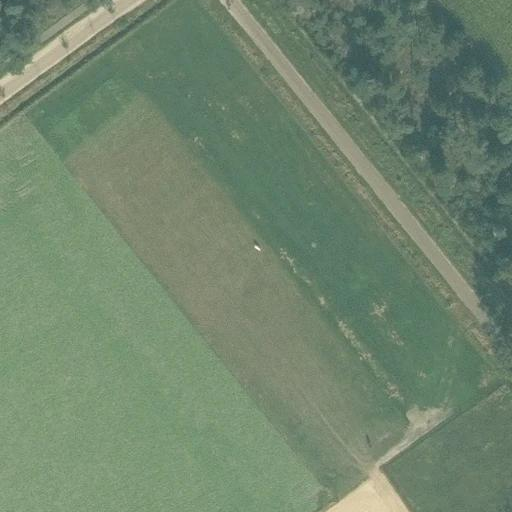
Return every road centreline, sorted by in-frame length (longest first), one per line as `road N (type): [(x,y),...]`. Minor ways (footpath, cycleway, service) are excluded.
road 1 (unclassified): [(511,352),(227,0)]
road 2 (unclassified): [(0,95),(128,0)]
